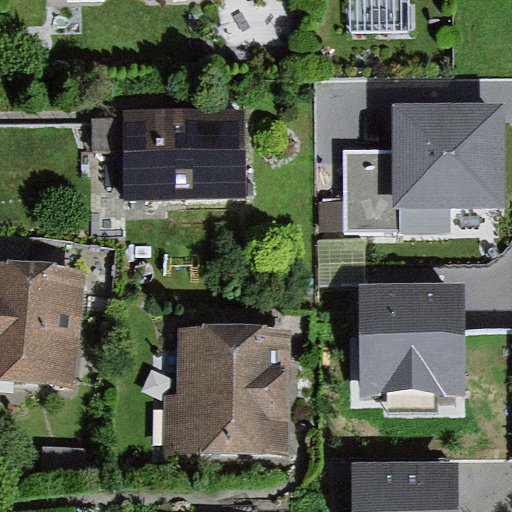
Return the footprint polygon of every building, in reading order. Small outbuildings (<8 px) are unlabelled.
[(505,104),(391,105),(392,149),(347,150),(348,233),(451,231),(451,208),(506,207),(505,104)] [(129,112),(129,199),(247,199),(248,113),(129,112)] [(0,264),(0,381),(78,388),(88,273),(56,270),(0,264)] [(469,287),(362,288),(363,393),(470,392),(469,287)] [(175,331),(172,455),(284,458),(287,334),(175,331)] [(458,511),(459,466),(356,466),(356,511),(458,511)]
